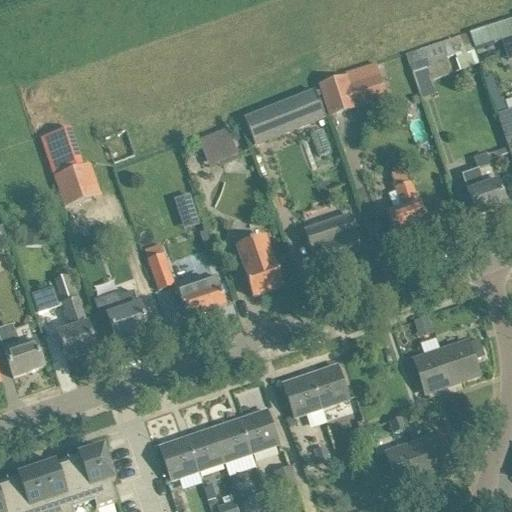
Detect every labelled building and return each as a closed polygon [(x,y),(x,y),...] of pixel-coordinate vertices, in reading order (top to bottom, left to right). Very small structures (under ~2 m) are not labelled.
[(511,22),(473,35),(472,32),(468,34),(472,46),(476,59),(496,53),(493,43),(500,41),(508,63),(511,61),(511,22)] [(468,34),(407,55),(415,78),(428,73),(432,83),(453,76),(448,62),(467,55),(465,49),(472,46),(468,34)] [(319,86),(329,117),(386,99),(379,78),(349,88),(345,77),(319,86)] [(292,102),(303,128),(325,119),(315,93),(292,102)] [(284,135),(274,109),(244,121),(254,147),(284,135)] [(511,110),(497,116),(511,158),(511,110)] [(228,130),(199,141),(205,158),(208,157),(221,152),(224,161),(238,156),(228,130)] [(478,171),(462,176),(468,194),(468,195),(475,218),(506,207),(498,184),(497,184),(487,155),(474,159),(478,171)] [(91,167),(54,180),(64,209),(100,197),(91,167)] [(397,189),(395,189),(403,212),(388,217),(397,244),(428,234),(419,206),(418,207),(410,184),(407,175),(394,180),(397,189)] [(320,251),(328,273),(363,261),(356,239),(358,239),(351,218),(304,233),(311,254),(320,251)] [(178,286),(160,234),(138,242),(157,294),(178,286)] [(283,288),(267,237),(236,248),(242,265),(241,265),(252,299),(283,288)] [(55,281),(63,305),(72,331),(57,336),(66,362),(96,352),(87,326),(86,326),(77,300),(70,276),(55,281)] [(199,283),(176,291),(179,299),(180,302),(186,321),(225,308),(223,302),(219,289),(215,278),(199,283)] [(39,315),(59,308),(53,289),(32,296),(39,315)] [(133,294),(120,299),(102,305),(116,346),(149,335),(140,308),(138,308),(133,294)] [(13,329),(0,333),(0,341),(5,355),(7,361),(13,380),(43,370),(41,362),(37,351),(35,345),(34,345),(28,327),(14,332),(13,329)] [(468,346),(468,345),(441,354),(451,385),(462,381),(462,383),(479,378),(477,372),(488,368),(479,342),(468,346)] [(414,363),(425,396),(442,391),(441,388),(451,385),(441,354),(414,363)] [(318,375),(319,378),(310,380),(321,411),(348,402),(337,369),(318,375)] [(302,380),(283,387),(294,420),(321,411),(310,380),(303,383),(302,380)] [(354,425),(362,423),(358,412),(351,414),(354,425)] [(247,420),(248,423),(241,425),(251,456),(278,447),(267,414),(247,420)] [(393,435),(407,431),(403,419),(390,423),(393,435)] [(233,428),(232,425),(213,432),(224,465),(251,456),(241,425),(233,428)] [(194,438),(195,441),(188,443),(198,474),(224,465),(213,432),(194,438)] [(451,471),(440,437),(412,447),(422,478),(434,474),(434,476),(451,471)] [(180,446),(179,444),(160,450),(171,483),(198,474),(188,443),(180,446)] [(386,456),(397,489),(414,483),(413,481),(422,478),(412,447),(386,456)] [(329,462),(326,453),(314,457),(317,466),(329,462)] [(0,511),(74,511),(94,506),(96,511),(116,505),(109,484),(115,482),(106,455),(98,457),(99,459),(82,464),(81,465),(81,463),(57,472),(57,473),(21,485),(20,484),(0,490),(0,511)] [(294,477),(277,483),(280,492),(297,486),(294,477)] [(262,494),(252,498),(256,511),(258,511),(267,509),(262,494)]
